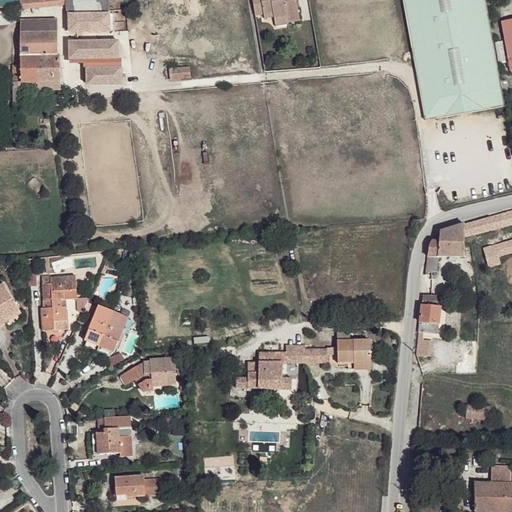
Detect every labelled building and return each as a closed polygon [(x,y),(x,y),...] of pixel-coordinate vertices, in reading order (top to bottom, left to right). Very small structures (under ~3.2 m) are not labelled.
[(109,0),(21,0),(23,9),(109,0)] [(262,0),(253,0),(256,17),(264,16),(262,0)] [(262,0),(264,16),(274,14),(275,18),(275,20),(286,19),(288,23),(300,22),(297,0),(262,0)] [(485,0),(403,0),(425,120),(504,107),(485,0)] [(286,19),(275,20),(276,28),(288,26),(288,23),(286,19)] [(511,19),(502,22),(511,71),(511,70),(511,19)] [(59,21),(21,21),(22,34),(59,34),(59,21)] [(59,34),(22,34),(22,57),(59,56),(59,34)] [(113,41),(67,42),(67,52),(70,57),(85,56),(115,55),(113,41)] [(499,62),(505,61),(501,41),(494,42),(499,62)] [(59,56),(22,57),(22,67),(22,83),(38,83),(61,83),(61,57),(59,56)] [(189,59),(170,59),(169,69),(189,70),(189,59)] [(22,67),(14,67),(14,83),(22,83),(22,67)] [(116,68),(87,69),(86,86),(123,86),(122,79),(117,79),(116,68)] [(22,83),(14,83),(14,92),(14,104),(27,104),(27,91),(38,91),(38,83),(22,83)] [(61,83),(38,83),(38,91),(61,92),(61,83)] [(511,210),(490,217),(490,227),(511,220),(511,210)] [(490,217),(464,224),(464,235),(490,227),(490,217)] [(464,224),(439,231),(438,241),(431,241),(428,256),(438,258),(463,259),(464,249),(463,241),(464,235),(464,224)] [(511,238),(483,247),(483,256),(511,247),(511,238)] [(438,258),(428,256),(426,274),(437,273),(438,258)] [(481,263),(478,262),(475,267),(473,270),(475,274),(477,274),(487,270),(487,269),(502,264),(499,257),(481,263)] [(78,298),(76,275),(43,277),(44,301),(60,299),(78,298)] [(0,317),(20,306),(5,279),(0,282),(0,317)] [(441,287),(424,285),(423,295),(440,295),(441,287)] [(440,295),(423,295),(422,306),(439,308),(440,295)] [(60,307),(60,299),(44,301),(45,308),(42,308),(43,331),(68,329),(66,306),(60,307)] [(114,351),(132,319),(103,304),(86,337),(89,338),(111,350),(114,351)] [(439,308),(422,306),(419,324),(437,325),(439,308)] [(437,325),(419,324),(419,333),(436,335),(437,325)] [(109,355),(111,350),(89,338),(86,343),(109,355)] [(362,343),(329,343),(330,347),(330,355),(330,364),(339,363),(362,362),(362,343)] [(286,354),(259,355),(259,363),(282,363),(320,363),(321,355),(318,356),(319,354),(297,353),(296,348),(286,348),(286,354)] [(177,370),(175,358),(150,360),(150,362),(143,362),(144,373),(140,375),(136,367),(120,375),(126,386),(137,379),(143,392),(154,391),(154,385),(177,384),(175,370),(177,370)] [(259,363),(236,364),(236,389),(291,390),(291,379),(282,379),(282,363),(259,363)] [(490,408),(465,407),(465,419),(489,420),(490,408)] [(133,456),(132,417),(106,418),(106,432),(93,434),(93,455),(120,453),(120,457),(133,456)] [(493,483),(474,483),(474,511),(481,511),(511,511),(511,472),(510,473),(510,467),(493,467),(493,483)] [(143,480),(143,476),(113,479),(116,496),(126,495),(127,498),(144,496),(143,480)] [(162,495),(161,480),(143,480),(144,496),(162,495)]
